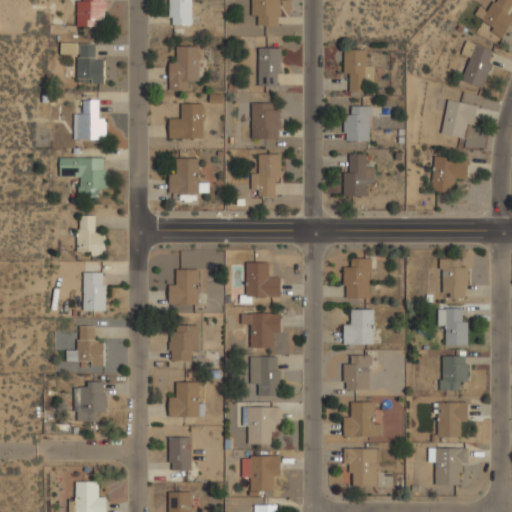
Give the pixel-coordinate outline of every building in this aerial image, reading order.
[(77,1),(76,26),(104,27),(104,0),(82,0),(83,1),(77,1)] [(191,0),(167,0),(167,25),(191,25),(191,0)] [(279,26),(279,0),(250,0),(250,17),(258,17),(258,26),(279,26)] [(503,38),(511,19),(511,16),(507,14),(511,4),(511,0),(494,0),(488,12),(478,7),(474,16),(494,26),(490,32),(503,38)] [(460,80),(469,58),(460,54),(465,41),(492,51),(487,63),(490,65),(481,88),(460,80)] [(76,43),(60,43),(60,54),(76,54),(76,43)] [(77,79),(91,79),(91,83),(104,84),(104,60),(95,60),(95,44),(78,43),(77,79)] [(188,90),(188,80),(199,80),(199,46),(177,46),(177,57),(168,57),(168,90),(188,90)] [(257,86),(280,86),(280,47),(257,47),(257,86)] [(364,50),(364,92),(349,92),(349,83),(348,83),(348,73),(343,73),(343,50),(364,50)] [(440,133),(447,99),(476,106),(472,124),(465,123),(462,138),(440,133)] [(73,139),(73,114),(82,114),(82,100),(97,100),(97,119),(103,119),(103,123),(105,123),(105,139),(83,139),(73,139)] [(250,139),(280,139),(280,111),(271,111),(271,102),(250,102),(250,139)] [(202,138),(202,103),(179,103),(179,115),(168,115),(168,138),(202,138)] [(369,140),(345,140),(345,133),(343,133),(343,121),(341,121),(341,115),(350,115),(350,106),(372,106),(372,116),(369,116),(369,140)] [(258,173),(250,173),(250,196),(279,195),(279,153),(258,153),(258,173)] [(365,195),(342,195),(342,172),(348,172),(348,154),(365,154),(365,167),(373,167),(373,185),(365,185),(365,195)] [(431,190),(432,179),(431,179),(433,156),(467,160),(465,179),(454,178),(452,193),(431,190)] [(105,188),(105,157),(59,158),(59,177),(79,177),(79,195),(99,195),(99,188),(105,188)] [(168,193),(207,193),(207,181),(198,181),(198,157),(176,158),(176,168),(167,168),(168,193)] [(78,251),(91,251),(91,256),(104,255),(103,235),(95,235),(95,216),(77,216),(78,251)] [(342,267),(350,267),(350,258),(372,258),(372,268),(368,268),(368,291),(371,291),(371,297),(345,297),(345,285),(342,285),(342,267)] [(467,267),(466,285),(464,285),(464,298),(449,298),(449,293),(441,293),(441,286),(441,269),(439,269),(439,259),(460,259),(460,267),(467,267)] [(246,296),(246,262),(269,262),(269,275),(268,275),(268,277),(281,277),(281,297),(246,296)] [(198,269),(198,304),(168,304),(168,284),(175,284),(175,269),(198,269)] [(83,311),(82,272),(101,272),(101,285),(105,285),(105,311),(83,311)] [(467,346),(444,346),(444,326),(436,326),(436,309),(444,309),(444,308),(461,308),(461,322),(467,322),(467,346)] [(343,344),(343,325),(350,324),(350,309),(373,309),(374,344),(343,344)] [(250,347),(250,324),(240,324),(240,314),(250,314),(250,313),(281,313),(281,332),(273,332),(273,347),(250,347)] [(197,350),(191,350),(191,360),(170,360),(170,350),(168,350),(168,342),(169,342),(169,325),(197,325),(197,350)] [(76,361),(65,361),(65,350),(76,350),(76,340),(78,340),(78,326),(94,326),(94,340),(97,340),(97,342),(103,342),(103,365),(91,366),(91,361),(76,361)] [(343,382),(343,364),(350,364),(350,355),(371,355),(371,366),(368,366),(368,389),(345,389),(345,382),(343,382)] [(249,356),(276,356),(276,370),(277,370),(277,396),(257,396),(257,384),(249,384),(249,356)] [(441,356),(464,356),(464,364),(466,364),(466,382),(460,382),(460,390),(438,390),(438,380),(441,380),(441,356)] [(76,421),(76,411),(73,411),(73,388),(79,388),(79,387),(87,387),(87,381),(102,382),(102,394),(105,394),(105,412),(98,412),(98,421),(76,421)] [(175,382),(199,382),(199,396),(197,396),(197,404),(204,404),(204,416),(168,416),(168,398),(175,398),(175,382)] [(350,402),(372,402),(372,424),(380,424),(380,436),(372,436),(343,436),(343,417),(350,417),(350,402)] [(437,437),(437,413),(433,413),(433,403),(437,403),(437,402),(465,402),(465,421),(459,421),(459,437),(437,437)] [(242,407),(280,407),(280,422),(278,422),(278,431),(270,431),(270,444),(247,444),(247,426),(242,426),(242,407)] [(168,462),(168,437),(191,437),(191,470),(171,470),(171,462),(168,462)] [(427,448),(466,448),(466,463),(461,463),(461,472),(457,472),(457,485),(434,485),(434,462),(427,462),(427,448)] [(380,449),(380,462),(375,462),(375,486),(352,486),(352,473),(348,473),(348,464),(343,464),(343,449),(380,449)] [(249,490),(249,477),(241,477),(241,458),(249,458),(249,456),(280,456),(280,475),(272,475),(272,490),(249,490)] [(68,511),(68,501),(74,501),(74,481),(97,482),(97,497),(105,497),(105,511),(68,511)] [(167,511),(167,492),(191,492),(191,511),(167,511)]
